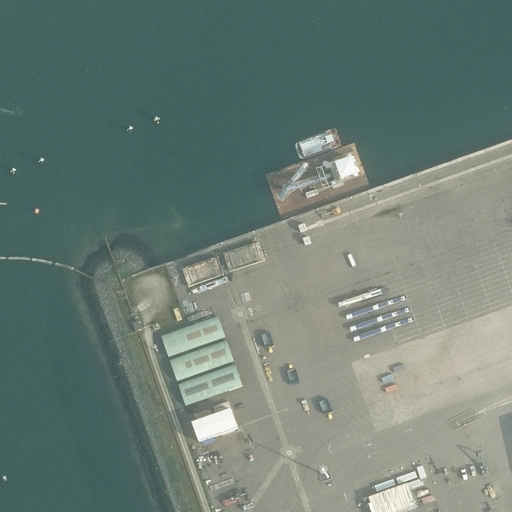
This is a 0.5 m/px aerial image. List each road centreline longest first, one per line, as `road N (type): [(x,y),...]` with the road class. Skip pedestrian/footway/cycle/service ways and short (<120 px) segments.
road 1 (unknown): [(340,464),(320,388),(323,306),(333,277),(373,245),(511,191)]
road 2 (unknown): [(511,408),(459,437),(369,451)]
